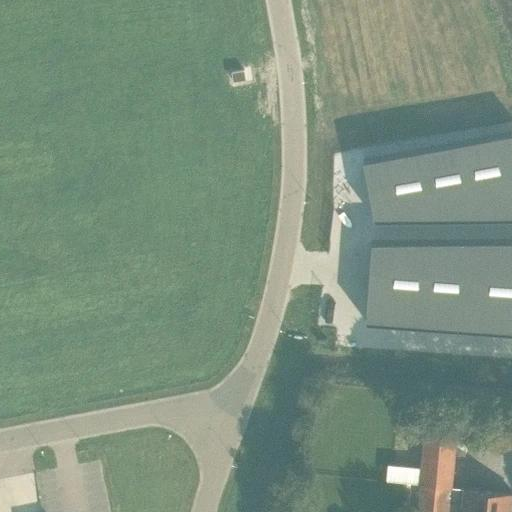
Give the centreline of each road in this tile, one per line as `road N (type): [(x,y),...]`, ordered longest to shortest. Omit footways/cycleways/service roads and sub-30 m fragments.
road 1 (unclassified): [(235,405),(273,312),(293,212),(295,124),(278,0)]
road 2 (unclassified): [(235,405),(0,447)]
